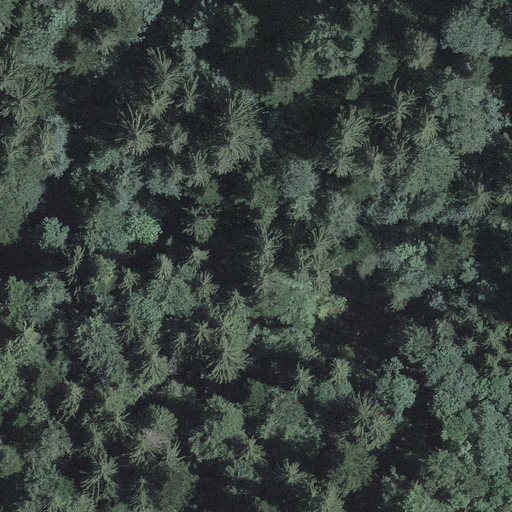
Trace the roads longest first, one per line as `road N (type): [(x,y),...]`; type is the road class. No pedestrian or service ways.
road 1 (track): [(295,511),(386,350),(413,319),(511,274)]
road 2 (unclassified): [(171,0),(96,98),(37,217),(0,263)]
